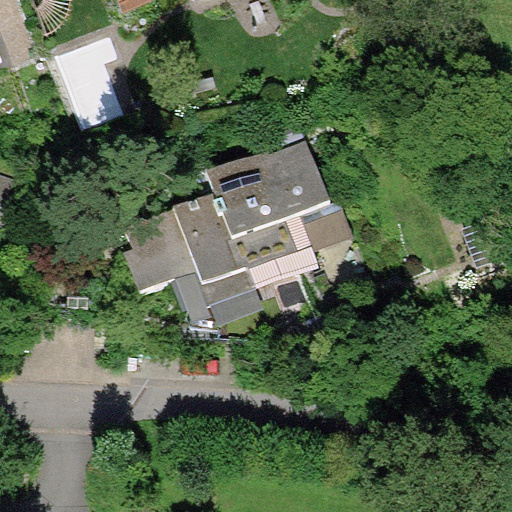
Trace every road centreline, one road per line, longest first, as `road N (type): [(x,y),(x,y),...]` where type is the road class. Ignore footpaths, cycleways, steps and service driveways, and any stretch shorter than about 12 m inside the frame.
road 1 (residential): [(0,394),(341,417)]
road 2 (track): [(341,417),(452,437),(511,471)]
